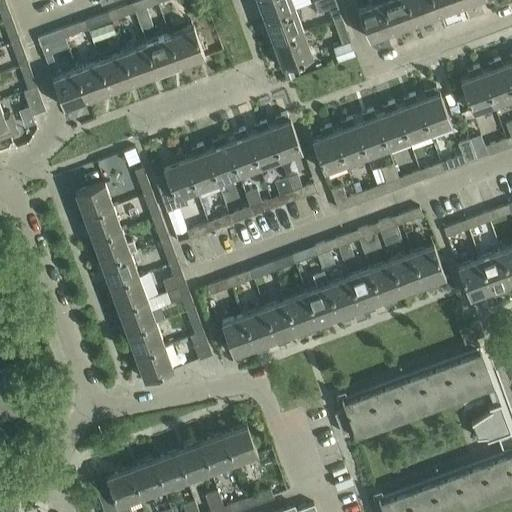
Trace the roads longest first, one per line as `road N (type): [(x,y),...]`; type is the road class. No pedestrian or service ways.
road 1 (residential): [(187,275),(511,160)]
road 2 (residential): [(332,511),(307,444),(272,420),(255,384),(132,407),(88,397)]
road 3 (residential): [(88,397),(14,193),(0,181)]
road 4 (residential): [(371,68),(511,15)]
